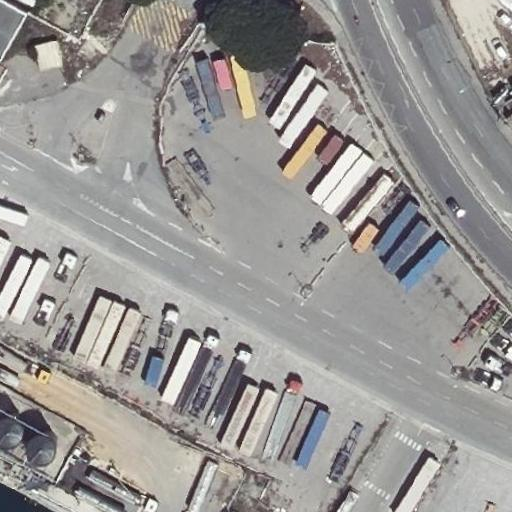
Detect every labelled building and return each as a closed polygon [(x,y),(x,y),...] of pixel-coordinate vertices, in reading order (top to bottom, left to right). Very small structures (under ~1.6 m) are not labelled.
[(0,0),(0,62),(1,63),(27,14),(0,0)] [(63,68),(57,43),(37,46),(41,73),(63,68)] [(90,64),(99,56),(89,44),(81,51),(90,64)] [(183,91),(188,80),(175,75),(171,86),(183,91)] [(90,155),(95,151),(95,145),(92,141),(87,140),(84,141),(80,145),(81,151),(85,154),(90,155)] [(20,415),(16,414),(11,415),(8,416),(5,419),(3,423),(2,427),(3,432),(6,435),(9,438),(13,440),(18,440),(22,438),(25,435),(28,432),(28,428),(28,424),(26,420),(23,417),(20,415)] [(53,432),(49,432),(44,432),(41,434),(38,437),(36,441),(35,445),(36,449),(39,453),(42,456),(46,457),(51,457),(55,456),(58,453),(60,449),(61,445),(61,441),(59,437),(56,434),(53,432)]
